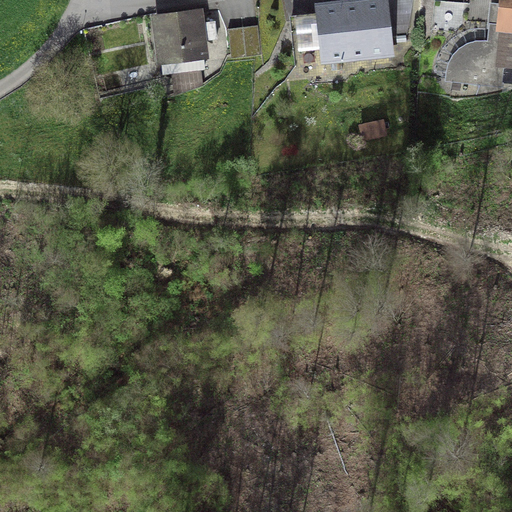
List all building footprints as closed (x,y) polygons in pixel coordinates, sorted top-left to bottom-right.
[(467,3),(435,0),(434,0),(431,32),(464,36),(467,3)] [(470,46),(451,63),(449,80),(493,85),(496,67),(511,68),(511,0),(498,0),(498,11),(492,10),(491,43),(470,46)] [(323,61),(387,54),(382,1),(317,8),(318,19),(288,22),(291,52),(321,49),(323,61)] [(196,14),(154,19),(161,74),(203,69),(199,41),(214,39),(212,23),(202,24),(202,26),(197,27),(196,14)] [(253,57),(259,56),(255,26),(226,30),(229,60),(253,57)] [(365,138),(383,133),(381,124),(363,128),(365,138)]
